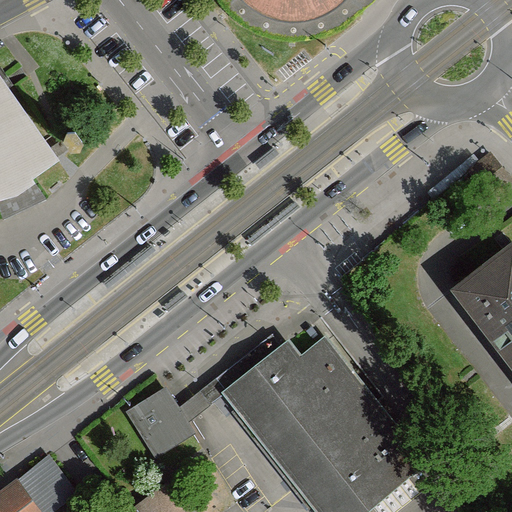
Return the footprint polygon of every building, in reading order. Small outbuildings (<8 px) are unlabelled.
[(373,0),(220,0),(221,2),(232,14),(246,27),(266,36),(288,39),(308,38),(330,31),(351,18),(364,8),(373,0)] [(0,199),(3,209),(22,200),(40,192),(31,177),(57,158),(0,77),(0,199)] [(69,131),(66,137),(73,148),(80,147),(83,141),(76,130),(69,131)] [(511,178),(511,177),(493,153),(472,172),(491,196),(511,178)] [(511,246),(457,288),(506,351),(511,345),(511,246)] [(228,393),(286,347),(274,332),(202,390),(192,398),(178,409),(188,423),(201,413),(212,405),(228,393)] [(286,347),(228,393),(299,482),(322,511),(359,511),(395,484),(423,461),(327,339),(303,359),(289,344),(286,347)] [(178,409),(166,390),(132,412),(158,454),(193,431),(188,423),(178,409)] [(53,450),(22,470),(49,511),(80,491),(53,450)] [(41,511),(18,480),(0,493),(0,511),(41,511)] [(137,509),(139,511),(190,511),(170,484),(137,509)]
